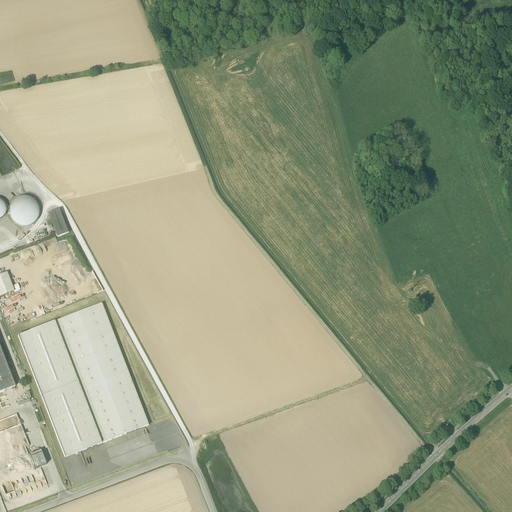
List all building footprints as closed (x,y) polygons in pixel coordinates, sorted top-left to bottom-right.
[(27,227),(32,225),(37,220),(39,215),(39,208),(37,204),(34,200),(28,197),(22,197),(16,199),(12,203),(10,209),(10,215),(12,220),(16,224),(21,226),(27,227)] [(49,214),(58,238),(69,233),(59,210),(49,214)] [(7,273),(0,275),(0,297),(14,292),(12,287),(7,273)] [(102,304),(55,322),(102,443),(112,440),(144,428),(144,427),(149,425),(102,304)] [(2,309),(4,315),(11,313),(9,307),(2,309)] [(65,458),(102,443),(55,322),(18,336),(65,458)] [(0,392),(15,387),(0,348),(0,392)] [(7,418),(0,420),(0,427),(6,425),(5,422),(8,421),(7,418)] [(41,453),(30,458),(34,470),(46,465),(41,453)]
